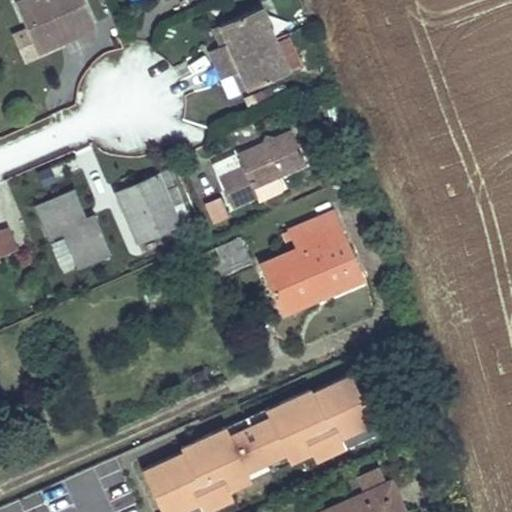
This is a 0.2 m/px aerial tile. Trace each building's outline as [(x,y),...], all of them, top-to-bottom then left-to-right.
[(77,0),(23,0),(13,5),(35,52),(90,27),(77,0)] [(209,52),(215,66),(273,40),(259,7),(219,25),(227,44),(220,47),(209,52)] [(219,25),(212,29),(220,47),(227,44),(219,25)] [(288,72),(273,40),(215,66),(222,79),(233,74),(240,71),(248,90),(288,72)] [(248,90),(240,71),(233,74),(241,93),(248,90)] [(243,167),(219,177),(232,206),(257,195),(260,202),(282,192),(285,186),(280,174),(306,162),(291,130),(274,138),(271,143),(265,142),(237,154),(243,167)] [(159,173),(116,192),(137,240),(180,222),(173,205),(183,201),(176,185),(166,190),(159,173)] [(59,270),(110,252),(94,210),(85,213),(74,186),(34,201),(59,270)] [(211,222),(228,216),(219,194),(202,201),(211,222)] [(299,247),(262,263),(278,302),(320,284),(324,295),(362,279),(334,211),(292,229),(299,247)] [(8,228),(0,231),(0,255),(17,248),(8,228)] [(243,241),(208,255),(216,274),(250,259),(243,241)] [(208,255),(196,259),(204,279),(216,274),(208,255)] [(320,284),(278,302),(284,312),(324,295),(320,284)] [(341,432),(374,421),(359,376),(136,452),(156,511),(197,511),(236,499),(231,487),(252,480),(247,468),(285,455),(288,464),(345,445),(341,432)] [(375,420),(343,436),(347,442),(378,427),(375,420)] [(363,490),(317,511),(405,511),(389,478),(386,480),(380,468),(356,478),(363,490)]
